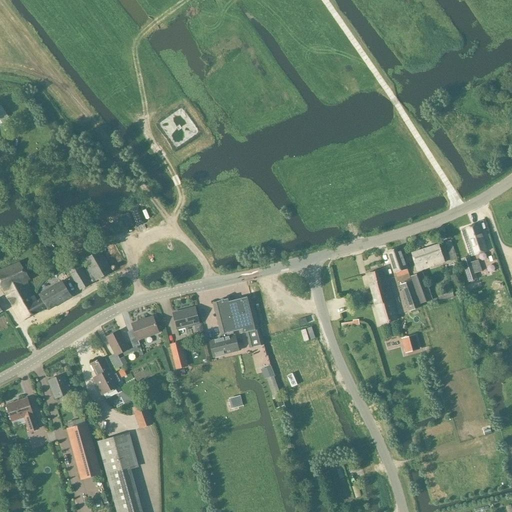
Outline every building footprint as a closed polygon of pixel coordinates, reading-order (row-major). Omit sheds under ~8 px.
[(0,135),(14,127),(1,106),(0,106),(0,135)] [(471,257),(487,251),(478,224),(462,230),(471,257)] [(451,240),(445,242),(451,261),(457,259),(451,240)] [(417,271),(432,266),(444,262),(438,245),(411,254),(417,271)] [(394,273),(407,269),(400,248),(387,252),(394,273)] [(80,290),(112,271),(100,250),(84,260),(89,269),(84,272),(75,256),(64,262),(80,290)] [(469,257),(462,259),(469,282),(476,279),(469,257)] [(0,284),(21,321),(26,318),(18,304),(28,298),(33,295),(26,281),(30,279),(20,262),(0,270),(0,284)] [(396,320),(390,300),(382,269),(367,274),(375,304),(376,306),(376,305),(378,304),(383,323),(396,320)] [(420,304),(432,300),(422,273),(411,277),(420,304)] [(412,281),(400,285),(409,311),(421,307),(412,281)] [(37,301),(33,295),(28,298),(36,313),(47,307),(49,310),(71,298),(62,282),(40,295),(42,298),(37,301)] [(453,296),(451,288),(437,292),(439,300),(453,296)] [(222,338),(210,341),(214,356),(238,350),(234,335),(233,331),(239,330),(240,334),(247,332),(250,348),(262,345),(258,329),(250,296),(232,301),(231,298),(213,302),(220,334),(221,334),(222,338)] [(36,313),(28,298),(18,304),(26,318),(36,313)] [(177,329),(199,324),(195,308),(173,313),(177,329)] [(138,340),(158,333),(152,317),(132,325),(134,330),(128,332),(133,347),(140,345),(138,340)] [(306,319),(297,322),(299,329),(308,326),(306,319)] [(119,331),(106,337),(115,354),(109,357),(116,370),(123,366),(117,354),(128,349),(119,331)] [(414,336),(402,339),(406,352),(417,349),(414,336)] [(181,342),(170,344),(176,370),(187,367),(181,342)] [(91,364),(97,376),(94,378),(102,394),(119,385),(117,382),(119,381),(116,374),(113,376),(104,357),(91,364)] [(49,380),(56,399),(71,393),(64,375),(49,380)] [(273,398),(280,396),(273,376),(266,378),(273,398)] [(30,431),(38,429),(34,416),(34,417),(33,414),(28,399),(14,403),(14,402),(9,404),(9,405),(7,406),(12,421),(25,416),(26,419),(30,431)] [(283,406),(280,400),(274,402),(276,408),(283,406)] [(145,404),(133,408),(140,427),(151,423),(145,404)] [(82,477),(99,472),(86,424),(69,429),(82,477)] [(116,511),(141,511),(130,468),(138,466),(129,434),(98,443),(116,511)]
